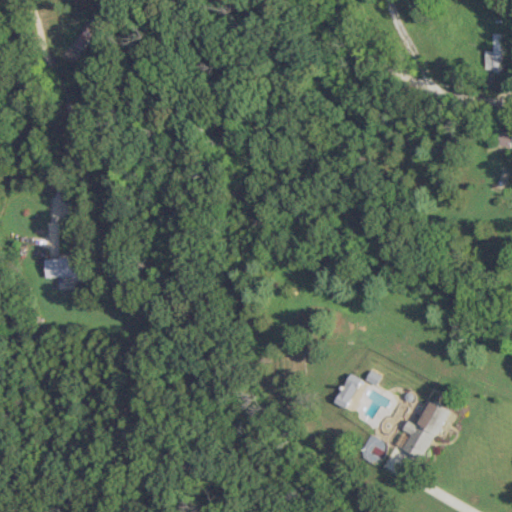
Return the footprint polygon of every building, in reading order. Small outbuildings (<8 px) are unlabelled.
[(485,70),(500,71),(502,33),(494,32),(493,50),(486,50),(485,70)] [(511,134),(511,132),(500,130),(497,144),(509,147),(511,134)] [(49,258),(50,277),(85,276),(85,257),(49,258)] [(364,378),(354,372),(338,401),(349,407),(364,378)] [(451,409),(433,399),(420,424),(410,419),(405,429),(412,433),(404,448),(425,459),(451,409)]
